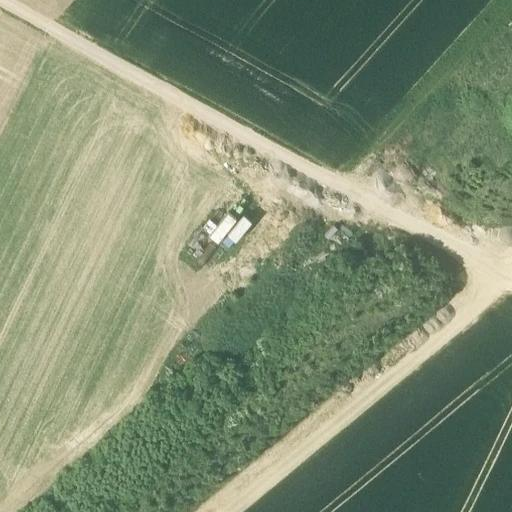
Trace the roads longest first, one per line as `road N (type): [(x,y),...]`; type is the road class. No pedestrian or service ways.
road 1 (track): [(0,0),(511,286)]
road 2 (track): [(511,268),(232,511)]
